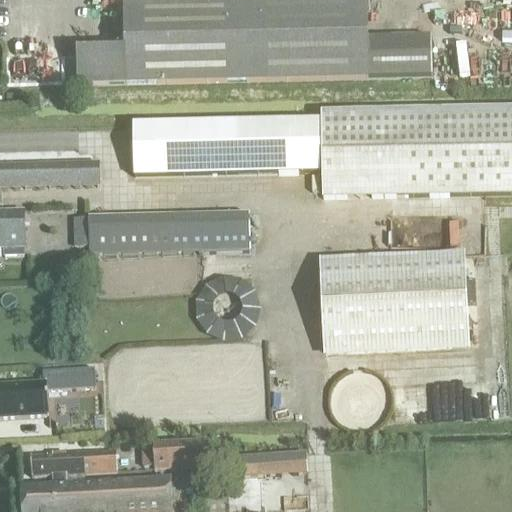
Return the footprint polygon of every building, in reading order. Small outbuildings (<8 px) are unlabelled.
[(79,83),(127,82),(367,77),(432,76),(431,39),(366,41),(365,0),(125,6),(126,41),(121,42),(117,45),(116,51),(78,52),(79,83)] [(511,197),(511,112),(321,116),(321,117),(321,125),(322,175),(322,201),(511,197)] [(322,175),(321,125),(133,128),(134,179),(322,175)] [(0,190),(99,188),(99,166),(0,168),(0,190)] [(0,250),(3,251),(3,259),(23,258),(22,214),(0,214),(0,250)] [(74,250),(89,250),(89,258),(169,256),(169,255),(249,253),(248,217),(169,219),(89,221),(73,220),(74,250)] [(463,258),(324,265),(320,265),(324,355),(468,348),(463,258)] [(44,386),(0,388),(0,422),(49,420),(48,395),(97,393),(96,373),(43,375),(44,386)] [(154,473),(205,471),(204,445),(153,447),(153,452),(154,470),(154,473)] [(154,470),(153,452),(142,452),(143,470),(154,470)] [(52,479),(52,483),(66,482),(66,478),(116,475),(115,455),(64,458),(62,456),(54,456),(52,459),(30,460),(32,480),(52,479)] [(226,461),(227,480),(308,475),(307,456),(226,461)] [(172,511),(170,480),(66,487),(66,482),(52,483),(53,487),(21,489),(22,511),(172,511)]
